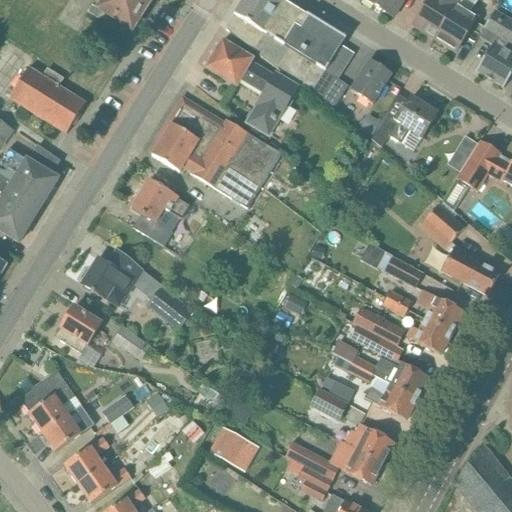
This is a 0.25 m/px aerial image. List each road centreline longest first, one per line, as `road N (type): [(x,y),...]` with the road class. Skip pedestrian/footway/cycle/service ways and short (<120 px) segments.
road 1 (residential): [(0,338),(212,0)]
road 2 (residential): [(511,120),(331,0)]
road 3 (secondary): [(423,511),(511,348)]
